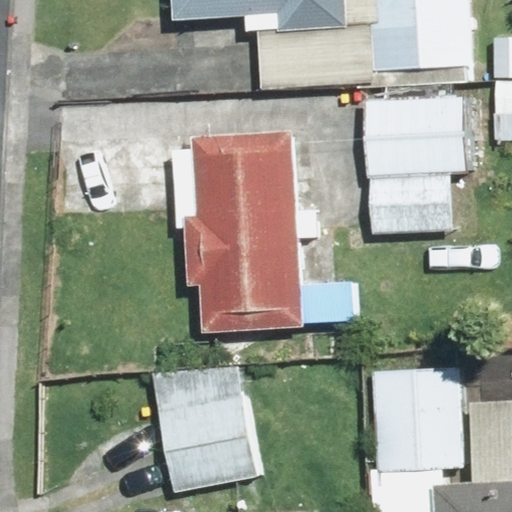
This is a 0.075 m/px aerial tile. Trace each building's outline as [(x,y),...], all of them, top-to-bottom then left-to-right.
[(178,0),(179,22),(249,18),(250,37),(262,36),(265,90),(381,83),(376,0),(178,0)] [(511,42),(496,42),(493,147),(511,147),(511,42)] [(457,174),(477,174),(476,102),(366,103),(366,236),(457,236),(457,174)] [(307,326),(296,132),(198,138),(202,216),(185,217),(189,288),(206,287),(209,332),(307,326)] [(241,365),(156,379),(175,497),(260,483),(241,365)] [(511,511),(511,481),(440,485),(441,511),(511,511)]
